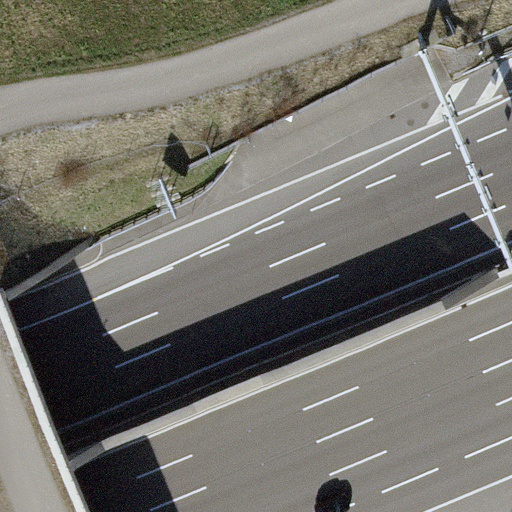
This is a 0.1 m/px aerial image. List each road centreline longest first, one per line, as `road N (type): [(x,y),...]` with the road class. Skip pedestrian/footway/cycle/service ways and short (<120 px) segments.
road 1 (motorway): [(511,185),(0,394)]
road 2 (track): [(0,112),(169,80),(405,0)]
road 3 (motorway): [(149,511),(511,360)]
road 4 (unclassified): [(51,511),(0,384)]
